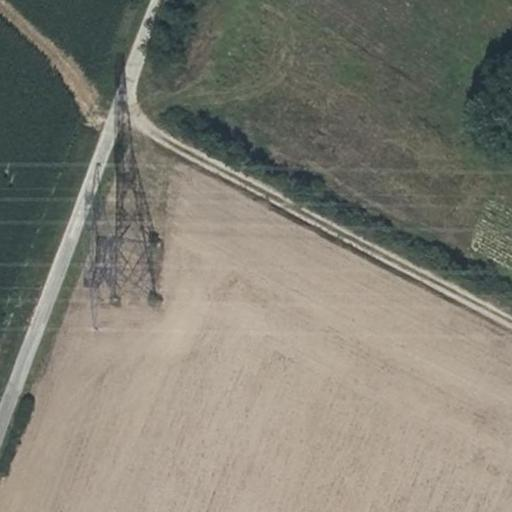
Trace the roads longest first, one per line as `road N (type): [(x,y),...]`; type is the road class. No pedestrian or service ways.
road 1 (track): [(511,320),(112,103)]
road 2 (unclassified): [(0,399),(154,0)]
